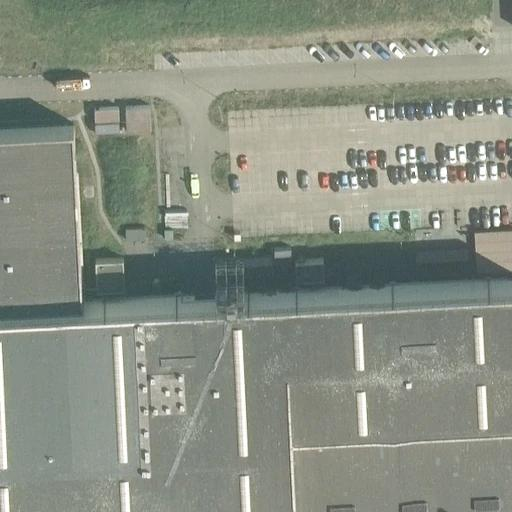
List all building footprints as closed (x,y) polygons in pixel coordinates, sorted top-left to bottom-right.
[(149,105),(124,106),(125,122),(125,130),(150,129),(149,105)] [(118,107),(93,108),(94,120),(118,119),(118,107)] [(0,511),(511,511),(511,277),(509,278),(476,279),(460,280),(412,283),(324,287),(271,290),(221,292),(216,292),(193,294),(190,294),(184,294),(82,299),(80,264),(79,254),(78,229),(77,213),(77,206),(77,204),(77,202),(76,195),(75,180),(75,169),(73,124),(68,124),(63,124),(0,127),(0,511)] [(122,258),(95,259),(96,289),(124,287),(122,258)] [(322,258),(294,260),(294,262),(295,276),(295,279),(323,277),(322,258)]
